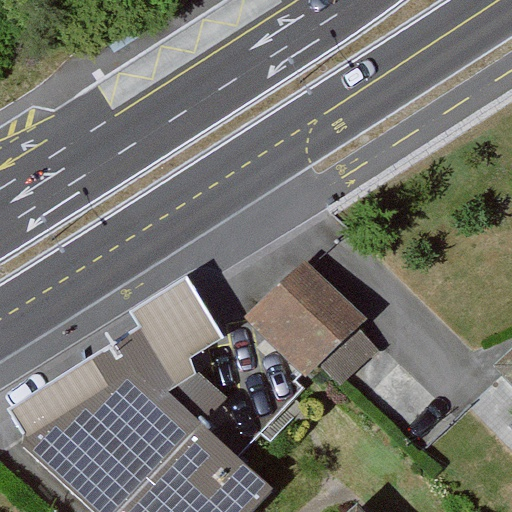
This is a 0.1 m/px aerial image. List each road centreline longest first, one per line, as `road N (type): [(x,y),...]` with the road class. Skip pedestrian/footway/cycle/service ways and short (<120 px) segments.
road 1 (primary): [(0,321),(499,0)]
road 2 (primary): [(323,0),(0,212)]
